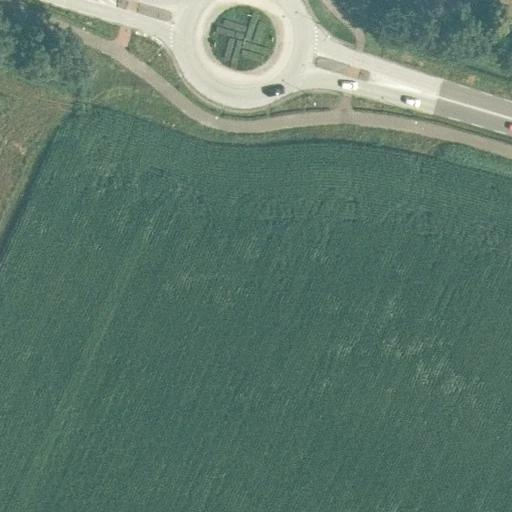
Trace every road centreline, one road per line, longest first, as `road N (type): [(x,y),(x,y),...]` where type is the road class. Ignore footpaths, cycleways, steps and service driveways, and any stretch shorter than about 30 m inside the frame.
road 1 (unclassified): [(511,152),(345,117),(212,119),(139,61),(0,2)]
road 2 (primary): [(178,36),(193,78),(211,92),(256,99),(294,75)]
